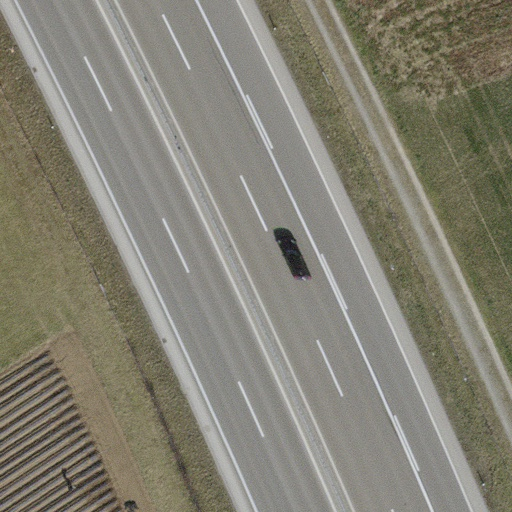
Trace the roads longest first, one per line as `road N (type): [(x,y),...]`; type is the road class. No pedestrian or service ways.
road 1 (motorway): [(54,0),(295,511)]
road 2 (motorway): [(396,511),(157,0)]
road 3 (track): [(511,416),(311,0)]
